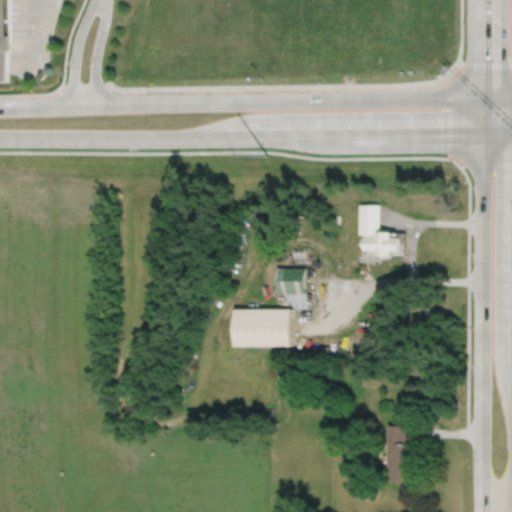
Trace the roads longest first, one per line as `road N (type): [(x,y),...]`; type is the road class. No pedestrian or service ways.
road 1 (secondary): [(511,98),(0,106)]
road 2 (secondary): [(0,135),(511,132)]
road 3 (tertiary): [(484,132),(479,433),(481,470),(499,499)]
road 4 (tertiary): [(483,0),(484,132)]
